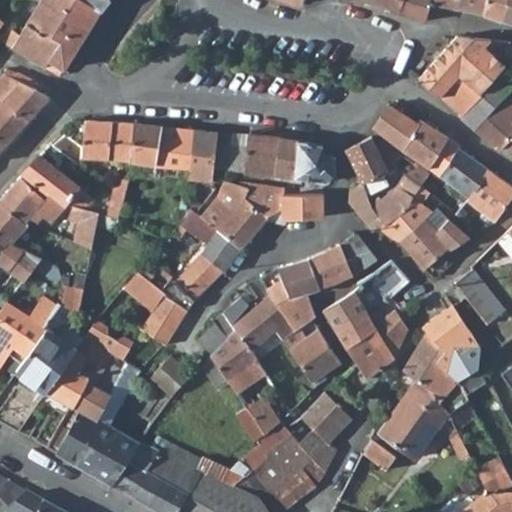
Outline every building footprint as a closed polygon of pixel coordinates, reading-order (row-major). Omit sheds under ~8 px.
[(41,0),(27,24),(60,43),(49,61),(65,71),(79,45),(93,21),(100,10),(97,9),(82,0),(41,0)] [(82,0),(97,9),(100,10),(107,0),(82,0)] [(355,0),(400,14),(404,0),(355,0)] [(404,0),(400,14),(425,21),(430,4),(430,2),(430,0),(404,0)] [(430,0),(430,2),(430,4),(456,9),(456,6),(458,0),(430,0)] [(458,0),(456,6),(456,9),(478,13),(483,14),(486,0),(458,0)] [(486,0),(483,14),(502,20),(504,10),(507,0),(486,0)] [(511,0),(507,0),(504,10),(502,20),(511,23),(511,0)] [(20,36),(9,28),(1,40),(5,44),(12,49),(24,56),(44,69),(49,61),(60,43),(27,24),(20,36)] [(441,97),(462,117),(481,99),(479,97),(494,79),(505,66),(485,48),(492,40),(458,36),(454,39),(440,55),(419,79),(439,98),(441,97)] [(44,69),(62,77),(65,71),(49,61),(44,69)] [(5,70),(2,75),(12,79),(14,75),(5,70)] [(0,152),(47,102),(49,100),(43,96),(30,88),(17,82),(12,79),(2,75),(1,74),(0,74),(0,152)] [(20,76),(17,82),(30,88),(34,83),(20,76)] [(462,117),(461,119),(476,131),(505,99),(510,91),(494,79),(479,97),(481,99),(462,117)] [(511,105),(505,99),(476,131),(501,151),(511,138),(511,105)] [(374,128),(403,150),(419,124),(390,105),(374,128)] [(118,123),(85,121),(83,148),(82,159),(126,161),(132,124),(118,123)] [(419,124),(403,150),(429,168),(449,138),(432,128),(421,121),(419,124)] [(132,124),(126,161),(133,162),(167,165),(189,167),(193,145),(195,130),(159,126),(132,124)] [(189,167),(188,177),(189,177),(212,179),(214,168),(213,168),(216,144),(217,141),(218,133),(195,130),(193,145),(189,167)] [(241,153),(238,170),(276,174),(281,137),(248,135),(247,147),(246,154),(241,153)] [(64,136),(51,147),(82,169),(82,159),(83,148),(64,136)] [(281,137),(276,174),(295,177),(295,167),(299,141),(281,137)] [(359,175),(363,183),(364,184),(374,179),(376,182),(384,177),(390,173),(404,156),(403,154),(399,155),(385,142),(377,146),(372,137),(347,149),(359,175)] [(449,138),(429,168),(432,170),(470,197),(489,169),(459,148),(460,146),(449,138)] [(295,167),(295,177),(325,182),(335,173),(335,167),(335,156),(322,154),(324,146),(310,143),(305,141),(299,141),(295,167)] [(216,144),(213,168),(214,168),(238,170),(241,153),(246,154),(247,147),(232,145),(216,144)] [(39,156),(20,176),(60,210),(65,204),(81,208),(86,210),(95,199),(77,186),(78,185),(39,156)] [(374,205),(372,207),(385,223),(405,208),(420,187),(429,173),(404,156),(390,173),(384,177),(391,182),(397,186),(374,205)] [(470,197),(467,200),(496,221),(511,199),(511,186),(489,169),(470,197)] [(79,223),(76,237),(92,241),(96,224),(97,218),(98,213),(86,210),(81,208),(65,204),(60,210),(20,176),(0,198),(0,202),(13,214),(24,224),(30,217),(37,223),(42,217),(50,224),(57,217),(79,223)] [(114,191),(113,197),(123,200),(128,181),(118,177),(114,191)] [(224,180),(218,195),(243,203),(244,200),(248,187),(238,184),(224,180)] [(248,187),(244,200),(252,205),(266,217),(284,210),(284,221),(288,221),(324,217),(323,194),(284,194),(284,188),(268,185),(249,182),(248,187)] [(364,184),(363,183),(350,187),(350,201),(358,212),(375,232),(380,228),(385,223),(372,207),(374,205),(369,196),(364,184)] [(385,223),(380,228),(392,237),(402,242),(413,232),(426,221),(417,211),(430,193),(420,187),(405,208),(385,223)] [(200,215),(199,216),(242,248),(258,228),(265,219),(266,217),(252,205),(244,200),(243,203),(218,195),(200,215)] [(106,207),(104,214),(118,218),(123,200),(113,197),(110,208),(106,207)] [(0,202),(0,238),(3,241),(6,243),(11,245),(13,244),(27,227),(24,224),(13,214),(0,202)] [(174,278),(162,290),(165,293),(163,295),(169,298),(187,310),(189,310),(196,299),(224,271),(226,272),(242,248),(199,216),(200,215),(196,213),(189,207),(180,222),(210,243),(203,252),(176,280),(174,278)] [(437,211),(431,217),(434,222),(430,226),(437,233),(447,222),(437,211)] [(97,218),(96,224),(115,230),(118,218),(104,214),(98,213),(97,218)] [(413,232),(402,242),(403,243),(426,270),(450,249),(453,250),(470,239),(449,220),(447,222),(437,233),(430,226),(434,222),(431,217),(426,221),(413,232)] [(357,234),(341,246),(352,272),(353,274),(357,273),(381,256),(357,234)] [(92,241),(76,237),(75,242),(77,243),(91,249),(92,241)] [(0,266),(8,270),(23,281),(33,268),(40,258),(22,249),(13,244),(11,245),(6,243),(3,241),(0,238),(0,266)] [(341,246),(311,258),(322,287),(346,277),(353,274),(352,272),(341,246)] [(40,258),(33,268),(52,278),(57,269),(54,266),(40,258)] [(284,281),(269,290),(272,295),(273,294),(296,329),(299,327),(312,318),(313,319),(316,317),(308,292),(322,287),(311,258),(279,268),(284,281)] [(392,260),(378,270),(391,290),(396,295),(411,281),(392,260)] [(458,289),(466,298),(488,325),(506,310),(471,269),(455,284),(458,289)] [(391,290),(378,270),(359,283),(372,302),(384,304),(396,295),(391,290)] [(69,278),(61,277),(65,292),(65,295),(62,304),(74,310),(78,312),(83,290),(86,276),(76,273),(73,287),(69,286),(69,278)] [(325,310),(338,330),(350,323),(370,314),(355,292),(325,310)] [(263,302),(233,325),(237,330),(251,350),(253,348),(276,330),(283,338),(296,329),(273,294),(272,295),(263,302)] [(163,295),(156,306),(181,322),(188,311),(189,310),(187,310),(169,298),(163,295)] [(243,296),(226,314),(233,325),(237,319),(250,304),(243,296)] [(0,366),(14,346),(27,355),(46,329),(43,327),(54,309),(42,301),(31,318),(8,303),(5,306),(0,312),(0,366)] [(27,355),(17,370),(47,390),(59,374),(76,348),(58,336),(74,310),(62,304),(59,302),(54,309),(43,327),(46,329),(27,355)] [(456,304),(424,328),(429,333),(430,333),(447,350),(439,363),(453,374),(483,347),(484,343),(482,340),(481,341),(467,323),(456,304)] [(156,306),(142,330),(165,345),(166,345),(181,322),(156,306)] [(350,323),(338,330),(358,361),(373,385),(379,378),(377,372),(398,358),(411,329),(397,311),(376,324),(370,314),(350,323)] [(88,334),(88,335),(106,340),(113,323),(101,316),(99,314),(94,319),(97,322),(88,334)] [(218,323),(196,343),(209,358),(212,355),(229,338),(218,323)] [(296,329),(283,338),(299,361),(313,381),(315,380),(342,361),(333,348),(320,329),(306,338),(299,327),(296,329)] [(229,338),(212,355),(238,392),(253,380),(266,371),(251,350),(237,330),(229,338)] [(429,333),(405,369),(425,383),(434,389),(438,394),(450,411),(458,405),(455,400),(458,398),(449,389),(459,378),(453,374),(439,363),(447,350),(430,333),(429,333)] [(121,349),(128,352),(131,347),(132,345),(126,341),(121,349)] [(59,374),(47,390),(73,405),(83,389),(89,378),(97,383),(113,353),(93,342),(86,355),(78,349),(76,348),(59,374)] [(483,347),(453,374),(459,378),(463,385),(481,369),(480,368),(483,347)] [(73,405),(48,446),(75,461),(101,420),(97,418),(111,392),(127,360),(124,358),(113,353),(97,383),(89,378),(83,389),(73,405)] [(172,355),(152,377),(155,379),(172,395),(192,374),(172,355)] [(97,418),(101,420),(110,425),(124,401),(135,382),(142,369),(127,360),(111,392),(97,418)] [(351,368),(339,379),(344,385),(356,374),(351,368)] [(405,369),(397,382),(410,392),(382,431),(417,456),(445,416),(430,405),(438,394),(434,389),(425,383),(405,369)] [(459,378),(449,389),(458,398),(467,392),(463,385),(459,378)] [(135,382),(124,401),(145,417),(158,400),(143,387),(135,382)] [(15,388),(0,407),(0,419),(19,430),(38,404),(15,388)] [(315,428),(301,443),(315,457),(328,469),(336,454),(326,446),(330,441),(353,417),(326,390),(302,416),(308,422),(315,428)] [(265,395),(248,407),(265,433),(280,419),(265,395)] [(254,468),(235,485),(251,493),(262,497),(315,457),(301,443),(294,436),(284,426),(285,425),(281,421),(280,419),(265,433),(260,438),(270,453),(254,468)] [(101,420),(75,461),(112,482),(140,440),(110,425),(101,420)] [(308,422),(294,436),(301,443),(315,428),(308,422)] [(140,440),(112,482),(164,511),(177,511),(188,494),(189,491),(148,468),(160,449),(160,448),(141,439),(140,440)] [(375,440),(365,452),(386,468),(396,455),(375,440)] [(511,475),(502,456),(478,467),(489,491),(502,491),(511,490),(511,475)] [(240,460),(220,479),(233,486),(235,485),(254,468),(240,460)] [(0,511),(10,511),(28,493),(0,477),(0,511)] [(460,511),(511,511),(511,490),(502,491),(489,491),(483,494),(475,499),(462,510),(460,511)] [(61,511),(28,493),(10,511),(61,511)] [(251,493),(240,504),(248,511),(271,511),(262,497),(251,493)] [(218,511),(188,494),(177,511),(218,511)]
